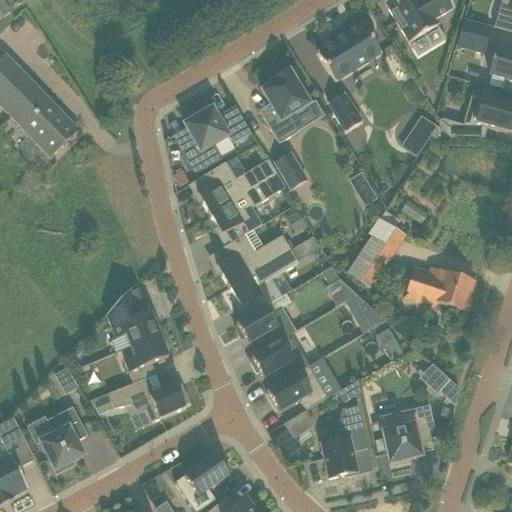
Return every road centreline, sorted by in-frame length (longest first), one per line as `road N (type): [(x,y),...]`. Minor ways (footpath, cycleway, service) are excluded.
road 1 (residential): [(233,412),(186,297),(146,148),(152,103),(319,0)]
road 2 (residential): [(49,511),(233,412)]
road 3 (unclassified): [(452,511),(511,319)]
road 4 (residential): [(313,511),(284,487),(233,412)]
